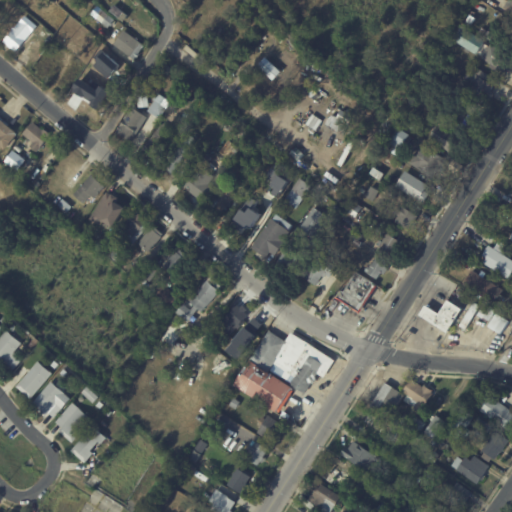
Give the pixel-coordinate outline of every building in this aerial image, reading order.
[(511,0),(508,0),(503,11),(511,15),(511,0)] [(91,13),(98,5),(114,19),(113,21),(114,22),(112,26),(111,25),(108,27),(91,13)] [(27,38),(17,51),(4,40),(13,29),(12,29),(14,26),(15,27),(25,15),(38,25),(27,38)] [(511,60),(504,72),(456,41),(457,39),(454,37),(461,26),(464,27),(464,26),(511,56),(511,60)] [(68,37),(61,44),(56,40),(62,32),(68,37)] [(135,38),(145,45),(140,53),(141,54),(138,58),(137,57),(135,60),(119,48),(124,41),(128,43),(133,36),(135,38)] [(188,45),(201,55),(198,59),(185,48),(188,45)] [(67,50),(71,54),(62,66),(69,70),(63,78),(58,74),(54,80),(48,75),(47,77),(34,67),(46,51),(55,58),(63,47),(67,50)] [(274,80),(281,71),(266,57),(258,65),(274,80)] [(174,69),(170,75),(160,68),(165,62),(174,69)] [(438,62),(445,67),(439,74),(433,70),(438,62)] [(497,80),(492,90),(495,92),(490,101),(485,98),(482,102),(459,90),(473,65),(498,79),(497,80)] [(416,95),(431,73),(448,85),(443,92),(436,87),(426,102),(416,95)] [(92,89),(97,93),(100,88),(112,98),(96,117),(85,107),(88,103),(82,98),(91,88),(92,89)] [(317,89),(323,88),(327,99),(320,101),(317,89)] [(310,108),(300,99),(307,91),(317,100),(310,108)] [(171,101),(160,118),(149,111),(155,100),(154,99),(158,93),(171,101)] [(471,113),(479,118),(472,130),(435,108),(442,96),(471,113)] [(141,113),(145,115),(140,123),(143,125),(140,128),(139,128),(131,141),(117,131),(132,107),(141,113)] [(342,109),(353,116),(348,125),(337,118),(342,109)] [(0,118),(17,134),(4,149),(0,145),(0,118)] [(407,118),(413,122),(410,128),(403,124),(407,118)] [(40,128),(44,131),(45,130),(51,135),(37,153),(30,147),(34,143),(23,134),(33,122),(40,128)] [(155,162),(141,152),(161,125),(162,126),(165,122),(174,129),(171,133),(174,136),(155,162)] [(469,144),(461,157),(430,138),(439,124),(445,128),(447,128),(450,130),(450,131),(469,144)] [(409,136),(400,149),(389,142),(399,127),(410,134),(409,136)] [(193,147),(175,175),(167,170),(189,135),(197,140),(193,147)] [(355,142),(343,166),(339,163),(351,140),(355,142)] [(424,144),(452,162),(446,171),(440,167),(434,177),(411,163),(423,144),(424,144)] [(20,153),(15,149),(18,145),(24,149),(20,153)] [(395,147),(405,153),(402,158),(392,152),(395,147)] [(26,159),(13,150),(5,161),(18,171),(26,159)] [(203,201),(185,187),(201,166),(205,169),(213,158),(219,162),(211,173),(216,176),(210,184),(214,187),(203,201)] [(256,160),(265,166),(259,176),(250,169),(256,160)] [(271,193),(278,198),(293,176),(274,164),(264,180),(275,187),(271,193)] [(268,167),(274,171),(268,178),(263,174),(268,167)] [(428,183),(429,184),(425,190),(431,194),(425,204),(397,186),(407,170),(428,183)] [(101,177),(105,180),(102,184),(105,187),(95,198),(91,195),(84,203),(74,195),(92,174),(97,179),(100,176),(101,177)] [(307,194),(297,209),(285,200),(301,177),(313,186),(307,194)] [(221,213),(209,204),(225,184),(237,194),(221,213)] [(263,225),(253,219),(264,202),(265,202),(273,190),(280,195),(273,207),(274,208),(264,226),(263,225)] [(109,193),(120,200),(118,203),(126,208),(114,227),(104,221),(102,226),(92,219),(109,193)] [(65,200),(66,198),(69,200),(67,202),(73,207),(67,213),(58,206),(63,199),(65,200)] [(414,223),(413,223),(409,230),(395,221),(399,215),(395,213),(400,204),(419,216),(414,223)] [(377,205),(383,208),(380,213),(374,209),(377,205)] [(342,210),(335,221),(328,217),(314,238),(300,229),(315,207),(329,216),(336,206),(342,210)] [(143,216),(147,220),(145,223),(149,226),(133,245),(118,232),(128,221),(136,211),(143,216)] [(279,251),(276,255),(270,251),(266,257),(252,248),(272,218),(273,219),(277,214),(295,227),(279,251)] [(162,236),(162,237),(150,252),(139,243),(152,227),(153,228),(155,226),(164,234),(162,236)] [(254,229),(259,233),(249,247),(241,242),(252,228),(254,229)] [(402,241),(393,254),(378,244),(381,240),(383,241),(389,233),(402,241)] [(128,252),(119,262),(111,255),(120,244),(128,252)] [(293,270),(278,260),(288,244),(313,261),(303,276),(293,270)] [(506,256),(511,260),(511,273),(509,278),(484,262),(487,257),(483,255),(490,245),(506,256)] [(184,252),(191,258),(176,276),(164,265),(170,258),(166,254),(170,249),(175,254),(177,251),(178,252),(180,249),(184,252)] [(143,262),(151,252),(156,256),(148,265),(143,262)] [(337,267),(331,278),(325,273),(317,285),(307,279),(321,257),(337,267)] [(383,264),(389,268),(385,274),(382,272),(378,279),(366,271),(369,266),(371,267),(376,259),(383,264)] [(488,280),(495,284),(485,301),(480,299),(482,296),(464,284),(473,270),(488,280)] [(375,286),(377,287),(361,313),(338,299),(343,291),(345,292),(358,273),(375,284),(374,286),(375,286)] [(176,289),(175,288),(181,278),(188,282),(181,292),(176,289)] [(208,281),(220,291),(202,312),(199,309),(196,313),(196,314),(189,323),(176,312),(180,308),(179,308),(182,304),(183,304),(184,304),(189,308),(189,307),(186,304),(189,300),(191,301),(196,295),(195,295),(207,280),(208,281)] [(167,287),(180,297),(173,308),(157,296),(165,286),(167,287)] [(477,300),(486,305),(479,315),(471,309),(477,299),(477,300)] [(421,315),(427,306),(440,314),(449,300),(463,309),(448,332),(421,315)] [(244,306),(248,309),(245,312),(248,315),(243,320),(245,322),(239,329),(237,327),(230,334),(220,325),(227,318),(226,317),(237,304),(241,308),(243,305),(244,306)] [(491,320),(491,321),(485,317),(491,306),(498,310),(491,320)] [(510,321),(511,321),(502,334),(490,326),(498,313),(510,321)] [(0,320),(4,316),(8,320),(5,324),(0,320)] [(171,328),(180,333),(168,353),(157,347),(169,326),(171,328)] [(12,370),(1,360),(0,361),(0,336),(6,330),(22,344),(14,352),(22,360),(13,371),(12,370)] [(293,333),(335,361),(324,377),(318,374),(316,377),(318,379),(314,385),(312,383),(305,393),(291,384),(295,377),(275,363),(270,371),(252,358),(270,331),(286,342),(292,333),(293,333)] [(28,346),(35,338),(40,342),(33,350),(32,349),(30,351),(27,349),(29,347),(28,346)] [(228,344),(223,351),(216,345),(221,339),(228,344)] [(241,343),(251,350),(241,365),(229,357),(240,342),(241,343)] [(55,361),(59,365),(56,369),(51,365),(55,361)] [(269,373),(295,390),(280,414),(235,385),(250,361),(269,373)] [(17,386),(38,362),(52,374),(31,399),(17,386)] [(64,369),(68,372),(64,377),(60,373),(64,369)] [(428,386),(434,390),(432,393),(433,393),(420,412),(414,408),(414,407),(404,400),(408,395),(404,391),(412,379),(424,387),(425,384),(428,386)] [(54,418),(48,413),(45,417),(31,405),(51,382),(71,399),(54,418)] [(398,390),(406,395),(392,417),(372,405),(386,383),(398,390)] [(87,387),(99,397),(94,403),(82,393),(87,387)] [(493,397),(511,410),(511,432),(481,410),(491,396),(493,397)] [(59,431),(62,427),(56,422),(73,403),(92,420),(72,443),(59,431)] [(473,418),(467,428),(471,431),(466,439),(461,436),(458,440),(448,434),(463,409),(475,416),(473,418)] [(390,439),(363,421),(368,413),(402,435),(397,443),(390,439)] [(285,427),(279,438),(276,436),(273,442),(258,432),(261,427),(258,424),(262,416),(266,419),(269,415),(286,425),(285,427)] [(438,416),(446,421),(435,438),(425,432),(437,415),(438,416)] [(423,420),(427,424),(419,435),(410,428),(418,417),(423,420)] [(492,426),(484,439),(474,432),(476,428),(473,427),(479,417),(493,426),(492,426)] [(209,426),(215,429),(210,438),(203,434),(208,425),(209,426)] [(101,444),(99,442),(91,451),(94,454),(86,463),(71,451),(93,426),(107,438),(101,444)] [(507,438),(510,440),(502,453),(501,452),(496,460),(483,450),(493,435),(492,434),(494,430),(496,431),(507,438)] [(208,444),(203,453),(196,448),(201,440),(208,444)] [(269,449),(264,457),(266,459),(263,463),(261,462),(258,466),(239,453),(245,443),(249,446),(250,445),(253,447),(257,441),(269,449)] [(354,442),(378,456),(377,457),(379,459),(377,462),(375,461),(369,471),(342,454),(346,447),(349,448),(353,441),(354,442)] [(439,457),(435,462),(430,458),(435,451),(440,455),(439,457)] [(490,467),(478,484),(457,470),(457,469),(452,466),(458,457),(464,460),(466,457),(472,461),(475,456),(490,466),(490,467)] [(197,468),(191,479),(176,471),(183,460),(197,468)] [(336,465),(342,469),(332,485),(325,481),(336,465)] [(241,471),(251,478),(241,494),(228,486),(238,469),(241,471)] [(422,479),(416,487),(411,484),(417,476),(422,479)] [(472,493),(464,506),(467,507),(463,511),(461,511),(460,511),(459,511),(454,511),(438,501),(440,498),(436,495),(444,482),(448,484),(448,483),(454,487),(457,483),(472,493)] [(336,506),(334,508),(326,503),(322,509),(309,501),(318,487),(320,488),(322,484),(342,497),(336,506)] [(218,490),(237,502),(230,511),(217,511),(211,508),(215,503),(210,500),(218,489),(218,490)]
